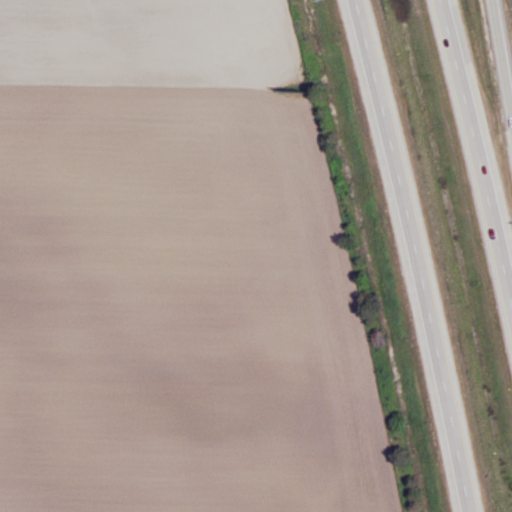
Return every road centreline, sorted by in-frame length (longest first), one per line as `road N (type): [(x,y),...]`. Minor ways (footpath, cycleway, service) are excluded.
road 1 (motorway): [(352,0),(436,344),(467,511)]
road 2 (motorway): [(511,285),(446,0)]
road 3 (motorway): [(511,126),(490,0)]
